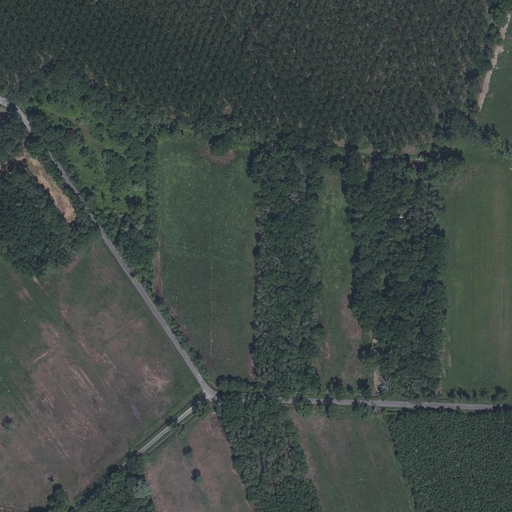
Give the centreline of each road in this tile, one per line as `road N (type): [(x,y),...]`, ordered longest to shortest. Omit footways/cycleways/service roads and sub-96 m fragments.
road 1 (tertiary): [(0,99),(30,127),(212,392)]
road 2 (tertiary): [(212,392),(511,408)]
road 3 (residential): [(212,392),(73,511)]
